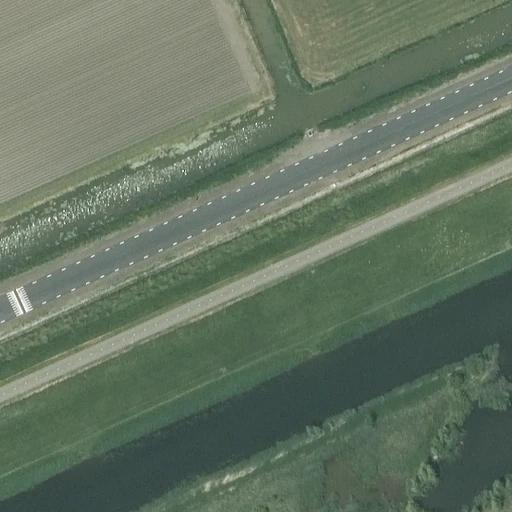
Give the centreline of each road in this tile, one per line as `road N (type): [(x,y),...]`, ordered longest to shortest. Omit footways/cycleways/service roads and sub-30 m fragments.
road 1 (unclassified): [(0,307),(511,76)]
road 2 (track): [(305,71),(465,0)]
